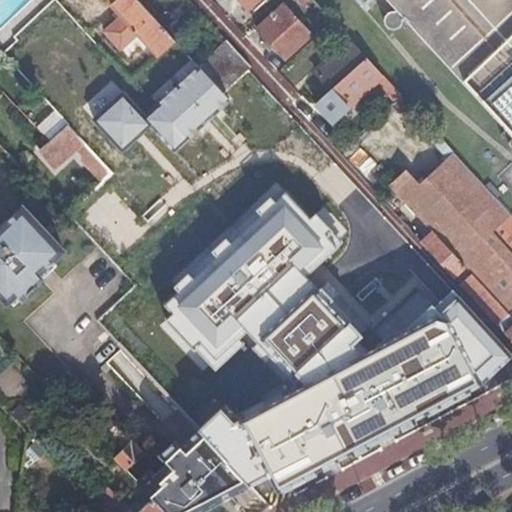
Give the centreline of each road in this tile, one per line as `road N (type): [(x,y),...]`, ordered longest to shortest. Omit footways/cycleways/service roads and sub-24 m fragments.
road 1 (residential): [(198,0),(380,198)]
road 2 (primary): [(511,433),(365,511)]
